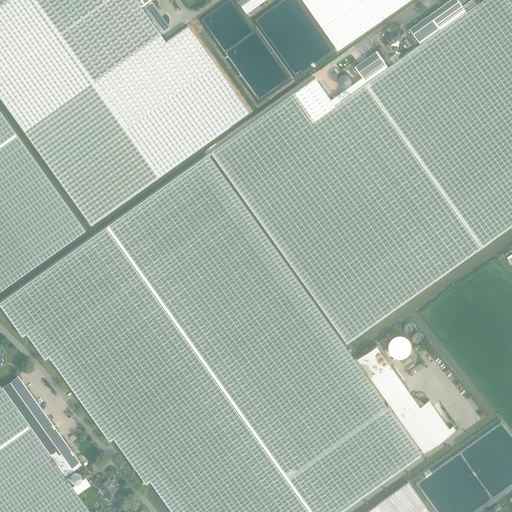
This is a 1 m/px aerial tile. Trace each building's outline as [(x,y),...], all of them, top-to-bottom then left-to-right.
[(0,0),(0,98),(91,226),(249,111),(187,25),(165,41),(135,0),(0,0)] [(315,77),(211,151),(347,342),(511,224),(511,5),(508,0),(482,0),(467,11),(388,67),(388,66),(340,100),(336,95),(331,99),(316,78),(315,77)] [(236,0),(246,14),(265,0),(236,0)] [(302,0),(316,19),(338,51),(381,20),(382,21),(411,0),(302,0)] [(449,0),(429,14),(409,28),(420,43),(477,3),(474,0),(469,0),(462,5),(458,0),(449,0)] [(153,4),(145,10),(161,32),(169,26),(153,4)] [(390,34),(385,37),(387,39),(391,44),(397,40),(398,41),(402,38),(406,36),(402,29),(398,32),(397,30),(391,35),(390,34)] [(380,48),(377,50),(384,60),(387,57),(380,48)] [(361,62),(354,66),(362,77),(384,61),(384,60),(377,50),(362,61),(361,62)] [(395,53),(389,58),(392,63),(399,58),(395,53)] [(387,57),(384,60),(384,61),(388,66),(392,63),(389,58),(388,58),(387,57)] [(362,77),(336,95),(340,100),(388,66),(384,61),(362,77)] [(341,77),(345,86),(353,82),(349,74),(341,77)] [(255,99),(258,104),(271,96),(269,93),(258,99),(258,98),(255,99)] [(0,291),(85,231),(0,111),(0,291)] [(207,154),(0,301),(0,303),(23,335),(27,332),(46,358),(50,356),(110,440),(114,437),(146,483),(150,480),(173,511),(340,511),(421,454),(346,349),(207,154)] [(377,344),(357,358),(424,452),(456,429),(453,425),(449,428),(429,399),(420,406),(377,344)] [(391,354),(409,356),(410,346),(404,346),(403,349),(392,348),(391,354)] [(18,375),(1,387),(65,475),(82,463),(18,375)] [(72,486),(65,475),(1,387),(0,384),(0,511),(90,511),(78,494),(91,484),(85,477),(72,486)] [(75,432),(69,436),(73,441),(78,437),(75,432)] [(101,480),(98,483),(101,487),(102,486),(103,488),(103,489),(104,491),(105,491),(107,494),(106,495),(109,499),(113,496),(111,494),(117,490),(109,479),(103,483),(101,480)] [(429,511),(408,482),(366,511),(429,511)]
